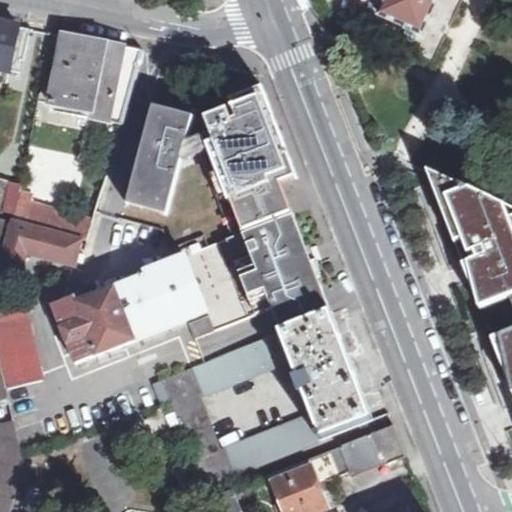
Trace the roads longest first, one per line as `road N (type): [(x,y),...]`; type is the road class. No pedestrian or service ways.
road 1 (secondary): [(478,511),(289,21)]
road 2 (residential): [(289,21),(206,31),(46,0)]
